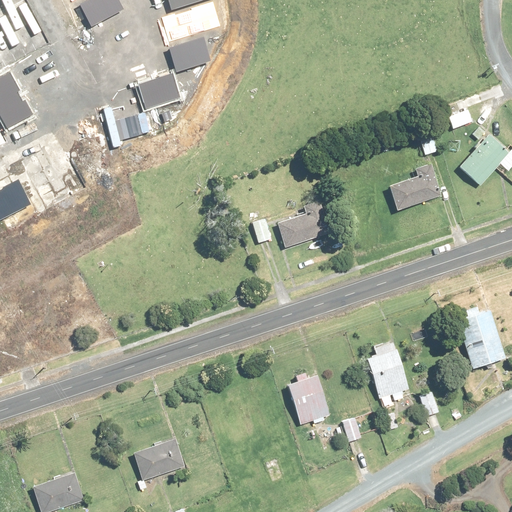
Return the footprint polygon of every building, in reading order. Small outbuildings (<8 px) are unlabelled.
[(106,0),(84,0),(95,19),(111,10),(106,0)] [(56,59),(25,74),(30,83),(60,67),(56,59)] [(43,94),(44,94),(45,94),(46,94),(46,93),(47,93),(47,92),(48,92),(48,91),(49,91),(49,90),(49,89),(49,88),(49,87),(49,86),(49,85),(49,84),(48,83),(48,82),(47,82),(47,81),(46,81),(46,80),(45,80),(44,80),(43,80),(42,80),(41,80),(40,80),(39,80),(38,80),(38,81),(37,81),(36,82),(35,83),(35,84),(34,84),(34,85),(34,86),(34,87),(34,88),(34,89),(34,90),(35,91),(35,92),(36,92),(36,93),(37,93),(38,94),(39,94),(40,95),(41,95),(42,95),(43,95),(43,94)] [(13,88),(0,93),(0,104),(17,97),(13,88)] [(17,125),(19,127),(25,124),(17,109),(8,114),(15,126),(17,125)] [(445,117),(450,129),(469,122),(464,110),(445,117)] [(48,128),(48,127),(43,111),(26,117),(32,133),(32,134),(33,134),(34,135),(35,135),(35,136),(36,136),(37,136),(38,136),(39,136),(40,136),(41,136),(42,136),(43,135),(44,135),(44,134),(45,134),(46,133),(47,132),(47,131),(48,130),(48,129),(48,128)] [(506,154),(484,134),(455,167),(477,186),(506,154)] [(430,135),(416,139),(422,156),(435,151),(430,135)] [(384,185),(392,211),(438,196),(427,163),(410,169),(412,176),(384,185)] [(301,214),(273,223),(281,247),(325,233),(315,201),(298,206),(301,214)] [(262,218),(247,223),(254,243),(268,238),(262,218)] [(476,313),(473,306),(460,311),(461,316),(455,318),(456,321),(451,322),(468,370),(503,357),(485,310),(476,313)] [(403,391),(407,389),(391,341),(371,348),(373,353),(363,357),(377,400),(391,395),(393,400),(405,396),(403,391)] [(304,375),(295,378),(297,383),(285,387),(299,427),(314,422),(315,425),(325,422),(324,418),(328,417),(314,377),(306,380),(304,375)] [(430,391),(416,397),(423,418),(438,413),(430,391)] [(392,412),(381,416),(386,432),(397,428),(392,412)] [(359,437),(352,418),(337,423),(344,443),(359,437)] [(171,438),(128,453),(138,481),(182,467),(171,438)] [(71,472),(28,487),(36,511),(46,511),(81,500),(71,472)] [(207,480),(195,484),(198,492),(210,488),(207,480)]
